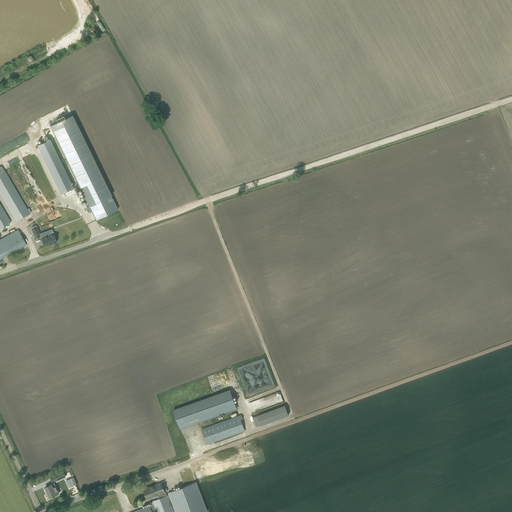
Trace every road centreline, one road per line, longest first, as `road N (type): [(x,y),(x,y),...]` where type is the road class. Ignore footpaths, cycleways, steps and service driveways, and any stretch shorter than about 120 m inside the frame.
road 1 (track): [(194,205),(511,98)]
road 2 (unclassified): [(0,272),(194,205)]
road 3 (unclassified): [(40,511),(189,459)]
